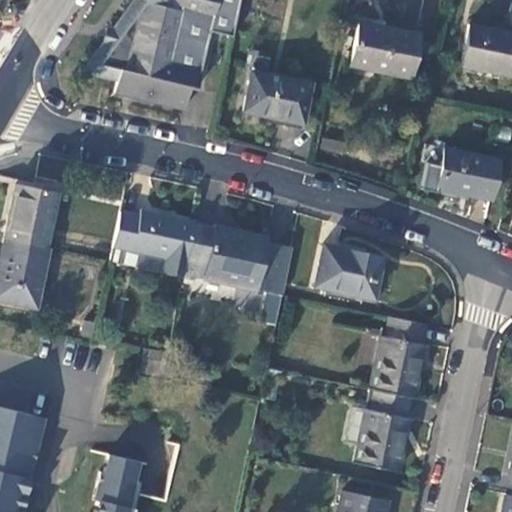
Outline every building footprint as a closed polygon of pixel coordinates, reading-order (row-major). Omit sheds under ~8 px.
[(188,86),(195,88),(208,29),(233,35),(240,0),(134,0),(112,30),(114,30),(112,42),(105,40),(83,70),(119,78),(116,91),(184,106),(188,86)] [(417,34),(359,22),(350,65),(407,77),(417,34)] [(511,33),(467,24),(458,65),(511,76),(511,33)] [(112,30),(105,40),(112,42),(114,30),(112,30)] [(310,83),(252,70),(243,109),(301,122),(310,83)] [(494,160),(443,149),(435,187),(486,198),(494,160)] [(17,183),(6,238),(46,246),(57,191),(17,183)] [(110,260),(182,275),(193,226),(193,223),(140,212),(139,217),(120,213),(110,260)] [(182,275),(279,295),(289,249),(265,243),(265,239),(213,228),(212,230),(193,226),(182,275)] [(0,300),(37,307),(49,247),(46,246),(6,238),(0,266),(0,300)] [(379,257),(320,245),(312,286),(371,298),(379,257)] [(377,335),(366,388),(372,389),(408,397),(410,397),(422,344),(418,344),(422,324),(385,316),(381,336),(377,335)] [(355,443),(351,461),(396,470),(407,416),(404,416),(408,397),(372,389),(368,408),(349,405),(342,440),(355,443)] [(0,511),(14,511),(35,420),(29,419),(31,413),(0,405),(0,511)] [(122,511),(135,459),(106,452),(101,470),(97,469),(91,497),(95,498),(91,511),(89,511),(87,511),(122,511)] [(381,511),(384,500),(341,491),(336,511),(381,511)] [(511,511),(511,494),(507,493),(502,511),(511,511)]
